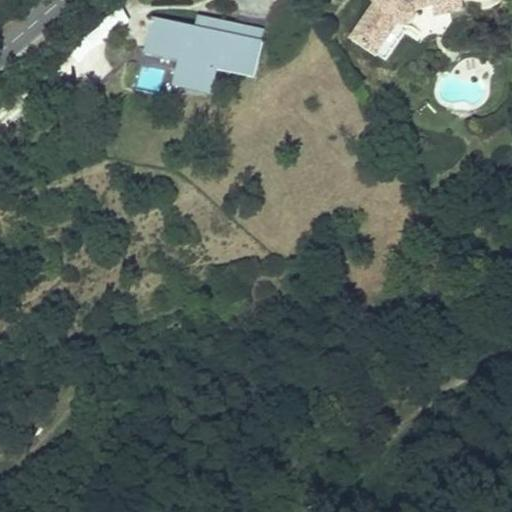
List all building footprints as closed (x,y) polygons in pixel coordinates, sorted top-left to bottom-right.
[(373,0),(376,4),(353,39),(377,54),(396,25),(398,22),(403,25),(411,23),(415,16),(414,10),(435,6),(460,1),(463,0),(373,0)] [(460,1),(435,6),(437,15),(461,10),(460,1)] [(196,28),(264,43),(267,31),(198,16),(196,28)] [(217,70),(220,71),(256,79),(264,43),(196,28),(153,19),(145,54),(180,62),(187,64),(183,79),(215,86),(217,70)] [(396,25),(377,54),(386,61),(406,32),(396,25)] [(187,64),(180,62),(174,88),(214,97),(220,71),(217,70),(215,86),(183,79),(187,64)] [(139,64),(137,89),(162,91),(164,65),(139,64)]
